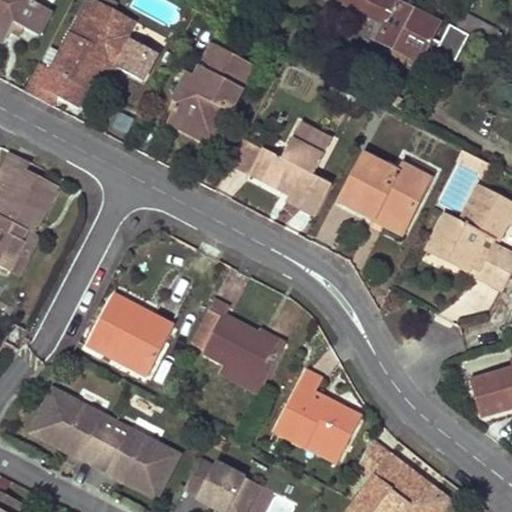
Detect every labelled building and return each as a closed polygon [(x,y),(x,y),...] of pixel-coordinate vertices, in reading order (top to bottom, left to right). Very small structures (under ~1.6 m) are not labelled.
[(0,0),(0,40),(6,43),(11,34),(15,25),(23,29),(37,37),(51,12),(28,0),(0,0)] [(133,21),(114,11),(94,0),(89,0),(63,51),(65,52),(55,72),(40,65),(25,93),(50,106),(55,96),(77,108),(80,103),(78,100),(79,99),(80,102),(86,89),(105,53),(114,57),(136,69),(151,41),(128,30),(133,21)] [(117,4),(108,0),(94,0),(114,11),(117,4)] [(344,0),(342,5),(370,19),(379,0),(344,0)] [(396,2),(392,0),(379,0),(370,19),(384,26),(396,2)] [(439,25),(396,2),(384,26),(377,40),(379,41),(408,57),(420,63),(439,25)] [(490,45),(497,32),(464,14),(458,28),(490,45)] [(15,25),(11,34),(18,38),(23,29),(15,25)] [(408,57),(379,41),(373,51),(403,67),(408,57)] [(254,67),(212,45),(194,78),(198,80),(192,93),(189,91),(184,89),(168,122),(203,141),(212,123),(223,129),(254,67)] [(95,94),(114,57),(105,53),(86,89),(95,94)] [(194,78),(189,91),(192,93),(198,80),(194,78)] [(362,98),(335,84),(330,94),(357,108),(362,98)] [(223,129),(212,123),(203,141),(214,147),(216,147),(219,147),(228,131),(223,129)] [(316,217),(332,186),(313,176),(331,141),(300,125),(282,160),(263,150),(251,175),(282,191),(286,184),(294,188),(290,195),(286,201),(316,217)] [(251,175),(263,150),(244,140),(231,165),(251,175)] [(459,163),(467,159),(469,155),(462,151),(456,162),(459,163)] [(30,164),(9,153),(0,170),(0,267),(8,272),(23,242),(21,241),(26,231),(33,235),(58,187),(27,171),(30,164)] [(491,166),(469,155),(467,159),(459,163),(485,177),(491,166)] [(402,165),(397,173),(365,156),(341,203),(375,220),(379,212),(407,227),(431,181),(402,165)] [(282,191),(290,195),(294,188),(286,184),(282,191)] [(511,203),(480,187),(461,222),(447,215),(431,244),(452,255),(448,264),(467,274),(468,273),(470,268),(479,272),(477,277),(503,291),(511,273),(511,255),(494,247),(496,242),(498,243),(507,226),(509,227),(511,221),(511,203)] [(375,220),(403,235),(407,227),(379,212),(375,220)] [(19,277),(39,238),(33,235),(26,231),(21,241),(23,242),(8,272),(19,277)] [(448,264),(452,255),(431,244),(427,253),(448,264)] [(470,268),(468,273),(477,277),(479,272),(470,268)] [(127,303),(114,296),(110,304),(123,311),(127,303)] [(230,307),(215,300),(192,345),(205,351),(203,353),(227,365),(263,385),(265,386),(284,348),(266,338),(265,342),(259,339),(260,335),(225,316),(230,307)] [(89,345),(149,377),(174,327),(127,303),(123,311),(110,304),(89,345)] [(286,344),(262,331),(260,335),(259,339),(265,342),(266,338),(284,348),(286,344)] [(263,385),(227,365),(221,376),(258,395),(263,385)] [(511,368),(470,380),(482,419),(511,410),(511,368)] [(275,432),(309,450),(314,440),(343,455),(358,427),(343,420),(348,411),(330,402),(325,411),(311,403),(316,395),(323,381),(306,373),(275,432)] [(118,423),(53,389),(32,428),(84,455),(82,459),(95,467),(118,423)] [(330,402),(316,395),(311,403),(325,411),(330,402)] [(358,427),(362,419),(348,411),(343,420),(358,427)] [(159,494),(180,455),(118,423),(95,467),(108,473),(110,469),(159,494)] [(84,455),(32,428),(30,432),(82,459),(84,455)] [(309,450),(308,451),(337,466),(343,455),(314,440),(309,450)] [(392,457),(371,442),(359,468),(375,480),(392,457)] [(430,511),(443,496),(428,485),(422,493),(403,478),(409,470),(392,457),(375,480),(350,511),(430,511)] [(247,511),(261,486),(215,463),(213,467),(201,461),(186,490),(198,496),(227,511),(232,504),(246,511),(247,511)] [(159,494),(110,469),(108,473),(157,499),(159,494)] [(428,485),(409,470),(403,478),(422,493),(428,485)] [(16,511),(21,503),(0,491),(0,511),(16,511)] [(441,511),(450,502),(443,496),(430,511),(441,511)]
